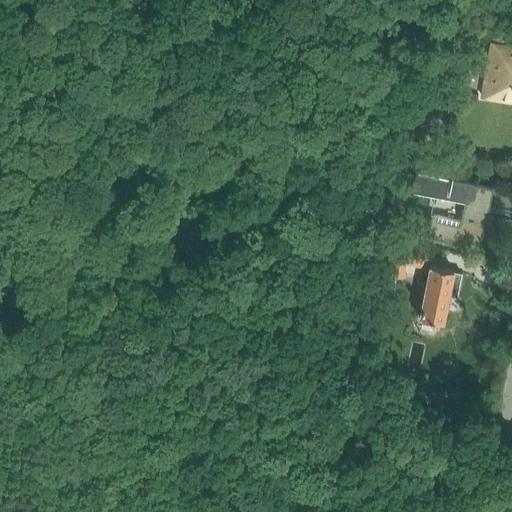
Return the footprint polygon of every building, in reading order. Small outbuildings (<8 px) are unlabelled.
[(511,45),(491,44),(481,99),(511,104),(511,45)] [(409,150),(424,151),(427,122),(407,120),(405,139),(410,140),(409,150)] [(426,234),(479,246),(492,188),(415,171),(411,190),(464,202),(460,221),(430,215),(426,234)] [(405,265),(425,267),(428,247),(394,243),(392,258),(381,257),(379,272),(404,276),(405,265)] [(459,283),(461,273),(452,272),(452,270),(429,266),(419,316),(442,321),(450,282),(459,283)]
